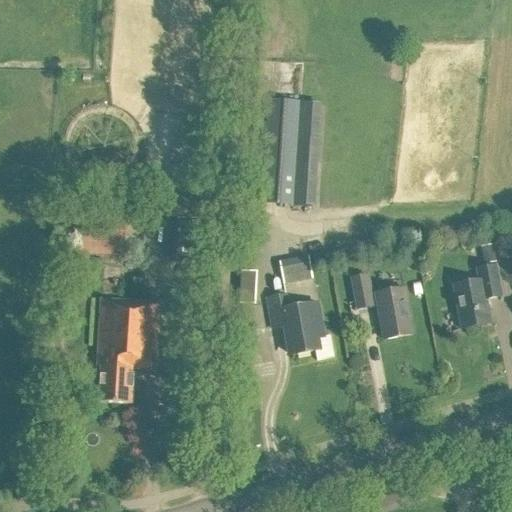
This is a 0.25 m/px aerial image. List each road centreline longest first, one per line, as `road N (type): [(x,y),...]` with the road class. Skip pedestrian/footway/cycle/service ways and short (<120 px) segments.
road 1 (track): [(207,485),(242,0)]
road 2 (tertiary): [(196,511),(511,419)]
